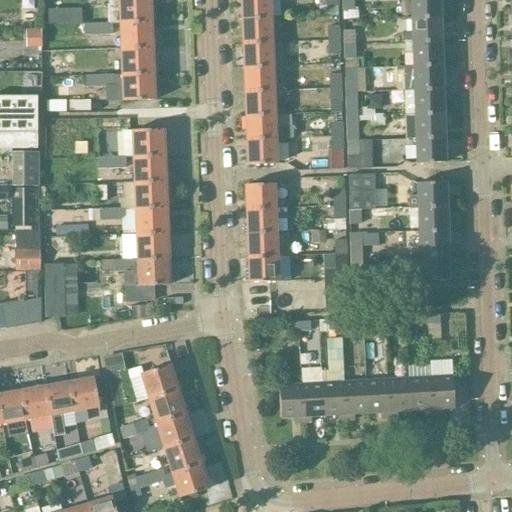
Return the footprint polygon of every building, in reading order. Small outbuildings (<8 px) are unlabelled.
[(150,0),(118,0),(120,24),(151,23),(150,0)] [(270,0),(240,0),(241,21),(272,20),(270,0)] [(354,11),(353,0),(341,0),(342,11),(354,11)] [(439,0),(409,0),(410,18),(440,17),(439,0)] [(411,33),(402,34),(402,43),(411,42),(441,41),(440,17),(410,18),(411,33)] [(272,20),(241,21),(242,45),(273,44),(272,20)] [(121,50),(152,48),(151,23),(120,24),(121,50)] [(85,36),(99,36),(98,24),(85,24),(85,36)] [(112,24),(98,24),(99,36),(112,36),(112,24)] [(339,25),(326,26),(327,42),(339,42),(339,25)] [(355,30),(343,31),(343,45),(355,44),(355,30)] [(26,32),(26,64),(38,64),(39,32),(26,32)] [(441,41),(411,42),(412,67),(442,66),(441,41)] [(340,55),(339,42),(327,42),(328,55),(340,55)] [(273,44),(242,45),(243,69),(274,68),(286,68),(285,43),(273,44)] [(343,59),(356,59),(355,44),(343,45),(343,59)] [(122,75),(153,74),(152,48),(121,50),(122,75)] [(442,66),(412,67),(413,91),(443,90),(442,66)] [(274,68),(243,69),(244,93),(274,92),(274,68)] [(123,101),(154,100),(153,74),(122,75),(123,101)] [(340,74),(328,74),(329,90),(340,90),(340,74)] [(114,75),(99,76),(100,87),(114,87),(114,75)] [(86,88),(100,87),(99,76),(85,76),(86,88)] [(356,78),(344,78),(345,93),(357,93),(356,78)] [(329,103),(341,103),(340,90),(329,90),(329,103)] [(413,92),(404,92),(404,116),(443,114),(443,90),(413,91),(413,92)] [(274,92),(244,93),(245,117),(275,116),(274,92)] [(357,93),(345,93),(345,118),(383,116),(383,115),(374,115),(374,109),(367,109),(367,107),(361,108),(361,109),(357,108),(357,93)] [(0,96),(0,148),(37,149),(37,96),(0,96)] [(443,114),(404,116),(405,140),(414,139),(444,138),(443,114)] [(275,116),(245,117),(246,142),(276,141),(276,140),(293,139),(292,127),(276,127),(275,116)] [(383,116),(345,118),(346,142),(358,141),(358,140),(358,121),(370,121),(370,128),(384,127),(383,116)] [(342,123),(330,123),(330,139),(342,139),(342,123)] [(164,130),(132,132),(133,158),(165,157),(164,130)] [(444,138),(414,139),(415,164),(445,163),(444,138)] [(342,139),(330,139),(330,143),(331,151),(343,150),(342,139)] [(358,141),(346,142),(347,170),(372,169),(371,152),(371,140),(358,140),(358,141)] [(276,141),(246,142),(246,166),(277,165),(276,141)] [(11,187),(38,187),(38,153),(11,153),(11,187)] [(125,157),(111,158),(111,170),(125,169),(125,157)] [(134,184),(166,182),(165,157),(133,158),(134,184)] [(97,171),(111,170),(111,158),(97,158),(97,171)] [(364,174),(347,175),(348,211),(360,211),(370,211),(370,210),(375,210),(374,174),(364,174)] [(320,193),(332,192),(332,207),(344,207),(343,179),(319,180),(320,193)] [(135,209),(167,208),(166,182),(134,184),(135,209)] [(416,195),(408,196),(409,209),(417,209),(447,208),(446,183),(416,184),(416,195)] [(274,185),(244,186),(245,211),(275,210),(274,185)] [(36,228),(35,189),(9,190),(10,228),(36,228)] [(345,220),(344,207),(332,207),(333,221),(345,220)] [(135,209),(136,235),(168,234),(167,208),(135,209)] [(417,209),(417,233),(448,232),(447,208),(417,209)] [(98,222),(113,221),(113,209),(98,210),(98,222)] [(127,209),(113,209),(113,221),(128,221),(127,209)] [(246,235),(276,234),(275,210),(245,211),(246,235)] [(360,211),(348,211),(349,225),(360,224),(360,211)] [(40,271),(39,232),(14,232),(15,272),(40,271)] [(449,256),(448,232),(417,233),(418,257),(449,256)] [(136,235),(137,261),(169,260),(168,234),(136,235)] [(247,259),(277,257),(276,234),(246,235),(247,259)] [(377,234),(361,235),(362,247),(377,246),(377,234)] [(361,235),(349,235),(350,259),(362,259),(362,252),(362,247),(361,235)] [(345,240),(333,241),(334,255),(346,255),(345,240)] [(334,269),(323,270),(324,290),(347,290),(346,255),(334,255),(334,269)] [(419,282),(450,281),(449,256),(418,257),(419,282)] [(248,284),(278,283),(277,257),(247,259),(248,284)] [(362,259),(350,259),(351,284),(363,284),(362,259)] [(114,265),(116,265),(116,272),(130,272),(129,260),(114,261),(114,265)] [(125,302),(154,301),(153,286),(170,286),(169,260),(137,261),(138,287),(125,287),(125,302)] [(101,261),(101,273),(116,272),(116,265),(114,265),(114,261),(101,261)] [(76,264),(44,265),(45,318),(50,318),(65,318),(65,295),(77,294),(76,264)] [(39,296),(39,272),(25,272),(25,296),(39,296)] [(41,299),(23,302),(27,325),(40,323),(41,299)] [(23,302),(11,304),(16,327),(27,325),(23,302)] [(16,327),(11,304),(0,306),(0,314),(3,330),(16,327)] [(439,314),(426,315),(426,325),(440,324),(439,315),(439,314)] [(426,315),(413,316),(414,326),(426,325),(426,315)] [(397,317),(383,318),(383,327),(398,326),(397,317)] [(370,319),(371,328),(383,327),(383,318),(370,319)] [(327,321),(328,331),(340,330),(340,320),(327,321)] [(353,329),(352,320),(340,320),(340,330),(353,329)] [(309,322),(297,323),(297,332),(309,331),(309,322)] [(297,323),(284,324),(285,332),(297,332),(297,323)] [(342,372),(341,343),(327,344),(328,372),(342,372)] [(121,353),(102,357),(112,408),(126,405),(119,373),(125,372),(121,353)] [(170,366),(140,375),(148,400),(178,390),(170,366)] [(453,408),(451,376),(429,377),(431,415),(440,415),(439,409),(453,408)] [(429,377),(408,378),(409,411),(423,410),(423,416),(431,415),(429,377)] [(99,408),(93,378),(69,382),(74,412),(99,408)] [(409,411),(408,378),(386,379),(388,418),(397,417),(396,412),(409,411)] [(388,418),(386,379),(365,381),(366,413),(379,412),(380,418),(388,418)] [(366,413),(365,381),(343,382),(345,420),(354,420),(353,414),(366,413)] [(53,438),(64,436),(60,415),(74,412),(69,382),(44,387),(50,417),(53,438)] [(345,420),(343,382),(322,383),(323,416),(337,415),(337,420),(345,420)] [(323,416),(322,383),(300,384),(302,422),(311,422),(310,416),(323,416)] [(278,385),(280,418),(294,417),(294,423),(302,422),(300,384),(278,385)] [(20,391),(25,421),(50,417),(44,387),(20,391)] [(178,390),(148,400),(155,424),(186,415),(178,390)] [(0,394),(0,417),(1,425),(25,421),(20,391),(0,394)] [(186,415),(155,424),(163,449),(193,440),(186,415)] [(150,432),(146,420),(132,425),(134,431),(136,430),(138,435),(150,432)] [(119,428),(122,440),(138,435),(136,430),(134,431),(132,425),(119,428)] [(78,444),(78,445),(81,455),(107,447),(104,436),(78,444)] [(201,464),(193,440),(163,449),(171,474),(201,464)] [(81,455),(78,445),(78,444),(65,448),(66,449),(60,451),(60,450),(57,451),(59,462),(81,455)] [(46,453),(8,464),(12,476),(50,465),(49,464),(46,453)] [(92,469),(88,458),(61,466),(64,477),(92,469)] [(209,489),(201,464),(171,474),(178,499),(209,489)] [(162,469),(149,473),(152,485),(166,480),(162,469)] [(15,479),(18,491),(46,482),(42,472),(15,479)] [(130,492),(138,488),(136,477),(135,473),(126,476),(130,492)] [(138,489),(152,485),(149,473),(136,477),(138,488),(138,489)] [(116,511),(112,497),(88,504),(90,511),(116,511)]
